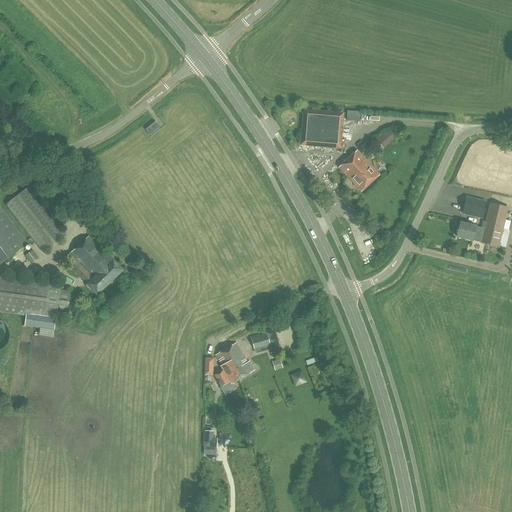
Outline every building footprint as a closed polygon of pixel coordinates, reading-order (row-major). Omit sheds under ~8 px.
[(341,149),(341,144),(344,112),(303,109),(300,145),(341,149)] [(359,121),(360,111),(347,110),(346,121),(359,121)] [(150,135),(160,127),(155,121),(145,129),(150,135)] [(388,144),(396,136),(390,130),(381,137),(388,144)] [(361,191),(379,174),(357,151),(339,167),(361,191)] [(5,204),(43,253),(67,235),(29,186),(5,204)] [(482,219),(485,205),(467,201),(464,214),(482,219)] [(499,247),(509,207),(490,202),(485,221),(482,220),(481,227),(476,226),(460,222),(457,236),(473,240),(481,243),(499,247)] [(0,265),(29,243),(0,207),(0,265)] [(107,256),(88,236),(64,259),(87,283),(86,284),(97,295),(123,270),(108,254),(107,256)] [(32,249),(25,255),(31,264),(39,258),(32,249)] [(0,312),(25,316),(24,327),(54,331),(57,310),(68,311),(71,291),(60,289),(61,283),(0,274),(0,312)] [(254,349),(270,345),(267,334),(251,338),(254,349)] [(247,363),(236,344),(217,355),(222,365),(221,366),(223,369),(214,374),(221,388),(230,382),(231,383),(254,370),(249,361),(247,363)] [(217,447),(217,438),(213,438),(214,431),(204,430),(204,451),(214,451),(215,447),(217,447)]
